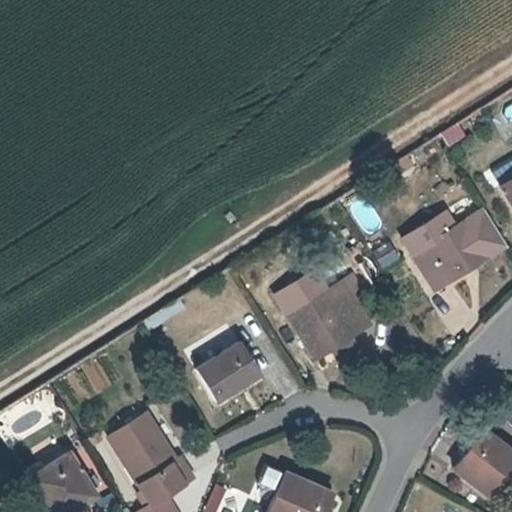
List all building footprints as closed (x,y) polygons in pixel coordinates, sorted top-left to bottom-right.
[(461,121),(448,130),(456,142),(469,134),(461,121)] [(500,182),(511,175),(511,158),(493,169),(500,182)] [(442,286),(496,253),(473,217),(420,251),(442,286)] [(309,304),(294,314),(321,356),(336,347),(357,334),(376,322),(366,306),(375,300),(359,274),(333,290),(325,277),(301,291),(309,304)] [(363,343),(357,334),(336,347),(342,356),(363,343)] [(219,399),(262,373),(243,342),(201,368),(219,399)] [(180,457),(173,462),(145,419),(111,442),(152,504),(167,494),(192,478),(180,457)] [(490,496),(511,463),(511,444),(488,428),(455,469),(490,496)] [(59,511),(78,511),(106,494),(77,451),(37,476),(59,511)] [(266,463),(258,486),(274,491),(282,468),(266,463)] [(325,511),(333,493),(290,474),(273,511),(325,511)] [(239,511),(245,491),(212,482),(204,511),(239,511)] [(177,511),(167,494),(152,504),(140,511),(177,511)]
